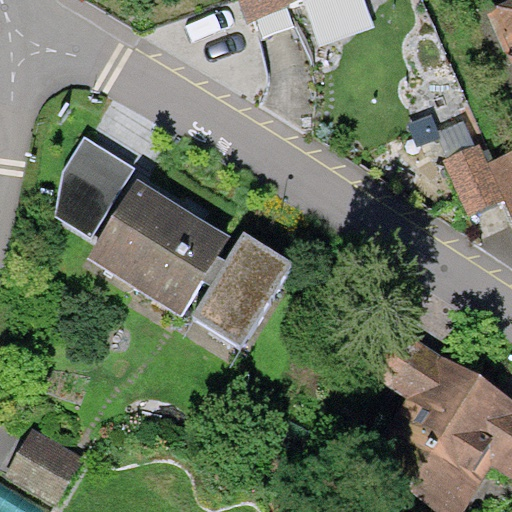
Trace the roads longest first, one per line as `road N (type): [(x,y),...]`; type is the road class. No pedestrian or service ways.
road 1 (residential): [(511,312),(218,128),(9,30)]
road 2 (residential): [(9,30),(0,171)]
